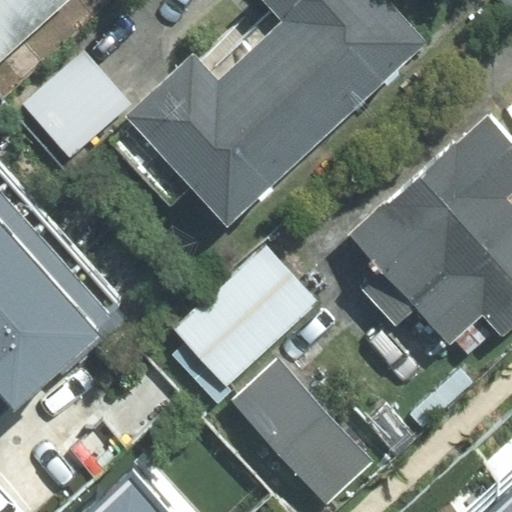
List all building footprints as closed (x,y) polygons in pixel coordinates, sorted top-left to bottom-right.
[(0,0),(0,54),(59,0),(0,0)] [(230,221),(427,40),(391,0),(267,0),(286,20),(220,80),(193,51),(124,114),(230,221)] [(70,157),(131,103),(84,51),(23,105),(70,157)] [(511,140),(487,112),(348,235),(379,269),(359,287),(395,327),(416,308),(448,345),(455,339),(468,353),(496,329),(503,337),(511,328),(511,204),(506,198),(511,193),(511,140)] [(0,377),(21,401),(107,325),(97,314),(122,291),(0,155),(0,377)] [(318,301),(266,245),(175,328),(227,384),(318,301)] [(279,360),(234,402),(327,503),(373,461),(279,360)] [(217,511),(152,439),(57,511),(217,511)] [(511,511),(511,439),(432,511),(511,511)]
